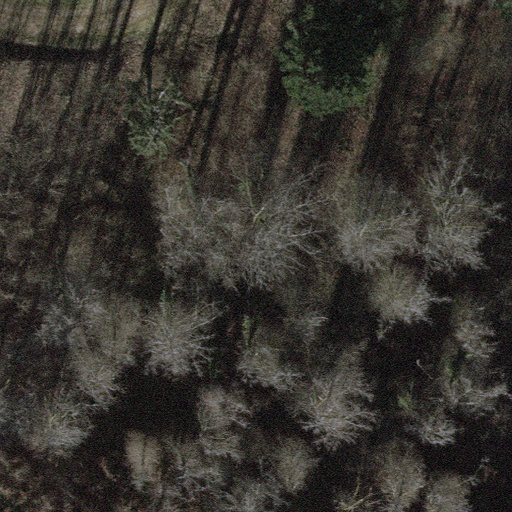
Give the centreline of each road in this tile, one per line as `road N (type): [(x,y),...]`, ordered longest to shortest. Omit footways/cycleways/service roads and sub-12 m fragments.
road 1 (track): [(511,108),(144,19)]
road 2 (track): [(0,21),(59,39),(144,19),(164,0)]
